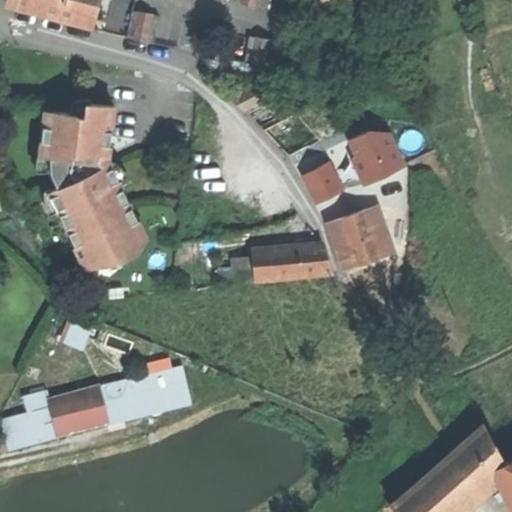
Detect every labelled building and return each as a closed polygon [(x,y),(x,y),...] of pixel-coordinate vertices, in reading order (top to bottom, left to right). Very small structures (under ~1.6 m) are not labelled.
[(11,0),(10,5),(94,27),(96,18),(100,0),(11,0)] [(106,21),(111,3),(100,0),(96,18),(106,21)] [(227,0),(283,11),(284,0),(227,0)] [(161,16),(133,10),(128,37),(156,42),(161,16)] [(278,41),(251,35),(245,62),(272,67),(278,41)] [(231,96),(248,111),(284,94),(265,79),(231,96)] [(248,111),(264,128),(303,109),(284,94),(248,111)] [(79,114),(46,110),(41,157),(52,158),(53,173),(59,188),(50,192),(87,269),(114,256),(118,263),(140,252),(136,244),(148,239),(112,162),(108,164),(107,152),(110,153),(115,106),(100,104),(86,103),(85,121),(79,120),(79,114)] [(354,156),(366,181),(408,161),(392,129),(373,126),(350,137),(358,154),(354,156)] [(304,172),(318,202),(348,189),(335,158),(304,172)] [(0,207),(11,196),(0,177),(0,207)] [(343,217),(327,222),(331,232),(334,241),(346,237),(355,266),(384,256),(371,216),(368,208),(364,209),(343,217)] [(272,248),(275,279),(333,273),(329,259),(324,243),(308,245),(296,246),(272,248)] [(256,280),(275,279),(272,248),(253,250),(253,256),(256,280)] [(236,282),(256,280),(253,256),(233,258),(236,282)] [(72,320),(63,338),(85,348),(93,329),(72,320)] [(182,365),(99,386),(107,420),(190,399),(182,365)] [(52,407),(58,432),(107,420),(99,386),(64,395),(50,399),(52,407)] [(42,409),(52,407),(50,399),(64,395),(63,389),(38,395),(42,409)] [(8,444),(58,432),(52,407),(42,409),(2,419),(8,444)] [(449,511),(496,472),(494,468),(507,462),(484,423),(391,505),(396,511),(449,511)] [(496,472),(511,506),(511,459),(507,462),(494,468),(496,472)]
